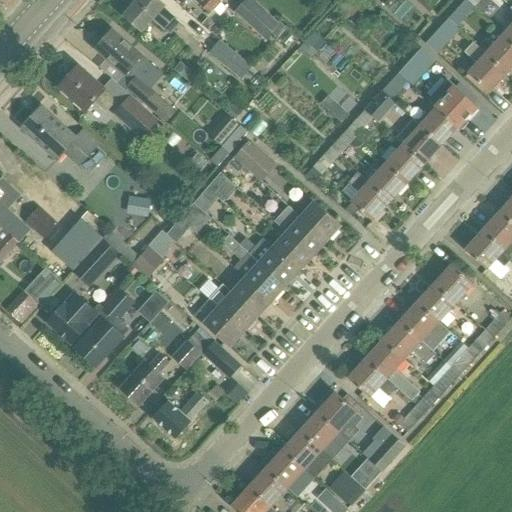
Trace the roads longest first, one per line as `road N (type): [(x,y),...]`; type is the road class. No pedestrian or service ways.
road 1 (residential): [(186,496),(511,135)]
road 2 (residential): [(186,496),(0,333)]
